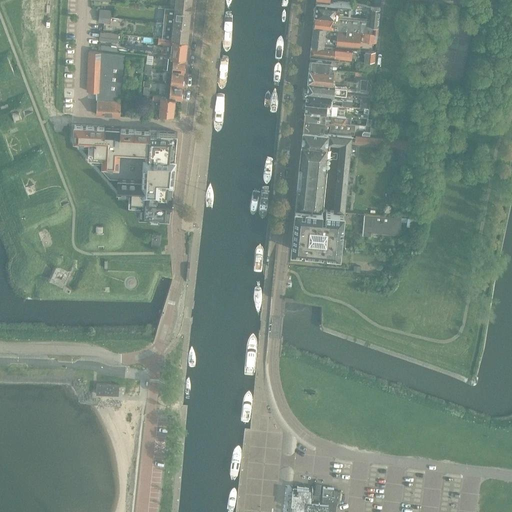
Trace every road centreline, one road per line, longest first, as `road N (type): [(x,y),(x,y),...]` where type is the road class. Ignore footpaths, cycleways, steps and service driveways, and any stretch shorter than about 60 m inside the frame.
road 1 (residential): [(308,0),(271,367),(284,414),(323,448),(511,476)]
road 2 (residential): [(147,356),(161,339),(177,276),(186,128)]
road 3 (residential): [(186,128),(76,121),(83,0)]
road 4 (residential): [(147,356),(0,349)]
road 5 (unclassified): [(186,128),(203,0)]
